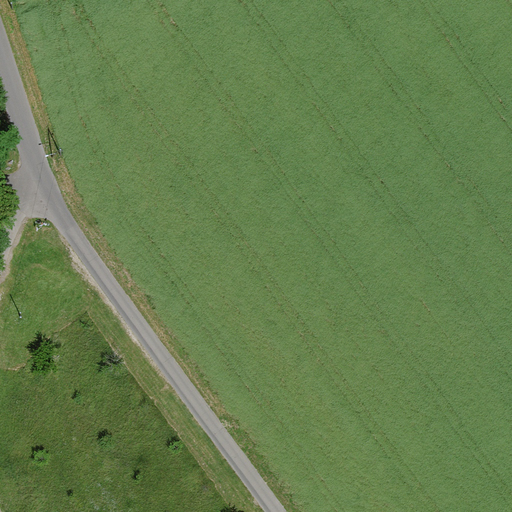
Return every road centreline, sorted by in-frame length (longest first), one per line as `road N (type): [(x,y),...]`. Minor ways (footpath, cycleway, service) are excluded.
road 1 (unclassified): [(38,165),(83,251),(273,511)]
road 2 (unclassified): [(0,49),(38,165)]
